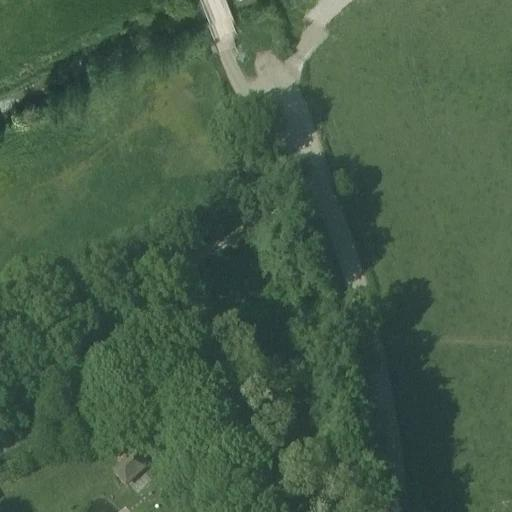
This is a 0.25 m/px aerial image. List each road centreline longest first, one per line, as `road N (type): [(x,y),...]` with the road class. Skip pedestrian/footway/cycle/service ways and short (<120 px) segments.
road 1 (unclassified): [(396,511),(382,392),(348,245),(296,127),(240,62),(206,0)]
road 2 (track): [(333,210),(263,221),(0,360)]
road 3 (track): [(271,98),(331,13),(355,0)]
